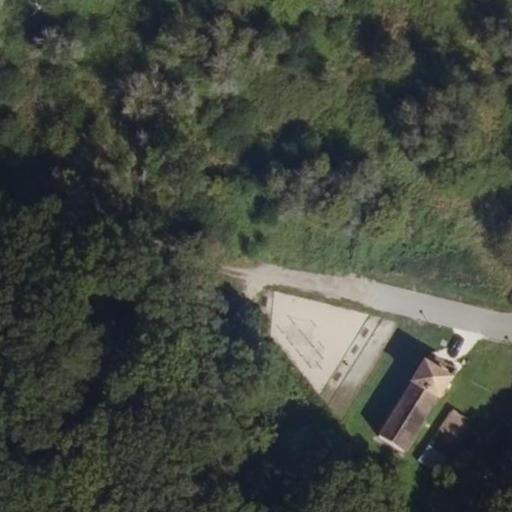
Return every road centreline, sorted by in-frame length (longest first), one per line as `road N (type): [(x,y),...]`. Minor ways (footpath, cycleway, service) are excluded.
road 1 (track): [(352,511),(306,460),(205,388),(150,374),(0,377)]
road 2 (track): [(367,294),(160,254),(0,190)]
road 3 (track): [(142,0),(115,59),(0,161)]
road 4 (unclassified): [(511,325),(367,294)]
